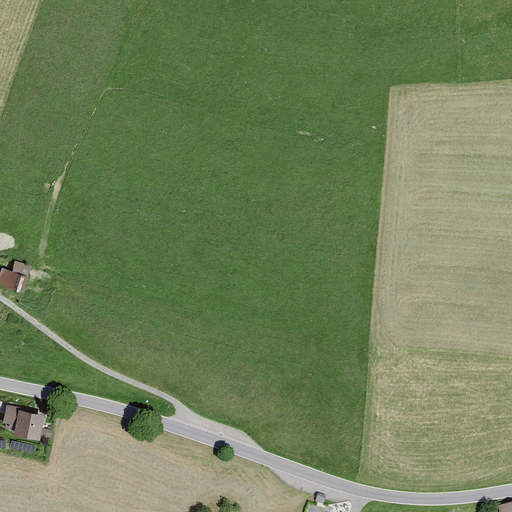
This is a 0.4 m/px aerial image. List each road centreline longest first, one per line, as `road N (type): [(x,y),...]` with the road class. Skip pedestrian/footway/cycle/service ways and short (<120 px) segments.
road 1 (secondary): [(368,492),(137,413),(0,382)]
road 2 (secondary): [(511,489),(423,499),(368,492)]
